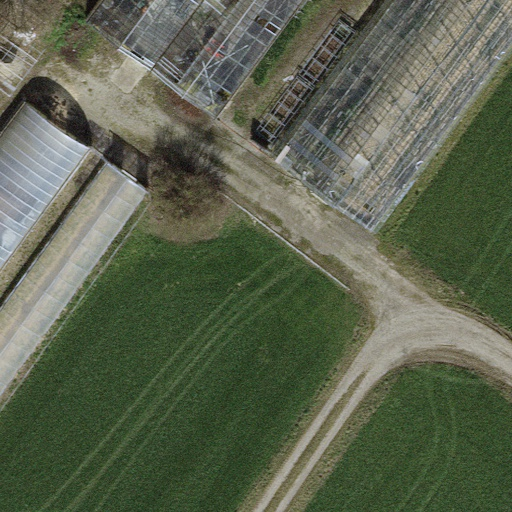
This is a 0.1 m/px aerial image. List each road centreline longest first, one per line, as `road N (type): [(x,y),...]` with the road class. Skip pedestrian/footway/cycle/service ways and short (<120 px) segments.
road 1 (track): [(142,90),(511,365)]
road 2 (track): [(424,300),(273,511)]
